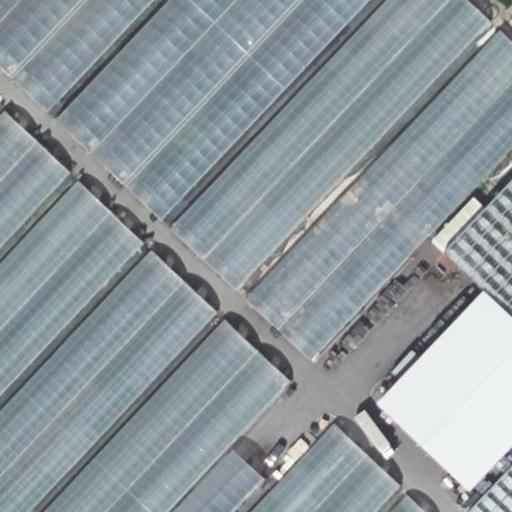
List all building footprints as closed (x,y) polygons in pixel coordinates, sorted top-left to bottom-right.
[(0,0),(0,18),(17,0),(0,0)] [(82,0),(17,0),(0,18),(0,61),(12,74),(82,0)] [(151,0),(82,0),(12,74),(49,108),(151,0)] [(232,0),(164,0),(55,116),(90,150),(232,0)] [(296,0),(232,0),(90,150),(126,183),(296,0)] [(366,0),(296,0),(126,183),(162,217),(366,0)] [(454,0),(382,0),(166,226),(203,261),(454,0)] [(497,22),(473,0),(454,0),(203,261),(235,291),(497,22)] [(511,89),(511,35),(505,30),(243,299),(281,332),(511,89)] [(511,149),(511,89),(281,332),(311,361),(511,149)] [(0,186),(35,149),(1,117),(0,118),(0,186)] [(0,249),(67,178),(35,149),(0,186),(0,249)] [(511,174),(444,245),(511,310),(511,174)] [(0,329),(108,216),(76,185),(0,264),(0,329)] [(0,395),(142,248),(108,216),(0,329),(0,395)] [(0,476),(181,287),(147,254),(0,407),(0,476)] [(0,511),(25,511),(212,316),(181,287),(0,476),(0,511)] [(106,511),(257,355),(222,321),(38,511),(106,511)] [(166,511),(288,385),(257,355),(106,511),(166,511)] [(313,511),(363,459),(328,426),(247,511),(313,511)] [(237,511),(271,477),(238,445),(172,511),(237,511)] [(511,511),(511,458),(465,509),(468,511),(511,511)] [(372,511),(395,488),(363,459),(313,511),(372,511)] [(419,511),(404,498),(390,511),(419,511)]
